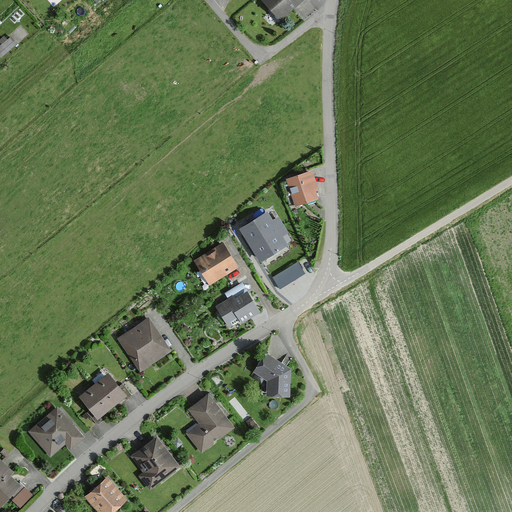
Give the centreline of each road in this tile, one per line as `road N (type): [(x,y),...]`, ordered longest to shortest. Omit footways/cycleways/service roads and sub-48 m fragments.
road 1 (residential): [(32,511),(139,414),(327,290)]
road 2 (residential): [(327,290),(333,0)]
road 3 (track): [(279,320),(306,371),(306,397),(173,511)]
road 4 (unclassified): [(327,290),(511,180)]
